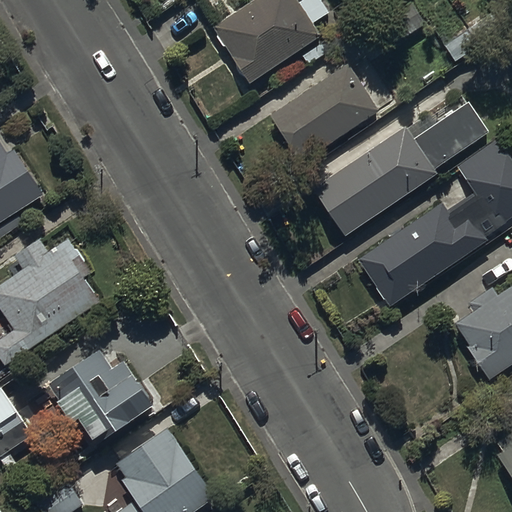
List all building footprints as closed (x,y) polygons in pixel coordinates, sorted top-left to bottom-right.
[(296,0),(260,0),(214,31),(252,88),(324,41),(315,28),(331,17),(320,0),(309,0),(300,6),(296,0)] [(415,6),(393,18),(406,41),(428,28),(415,6)] [(464,37),(445,48),(456,67),(475,56),(464,37)] [(349,68),(273,119),(305,167),(382,117),(349,68)] [(438,127),(431,118),(315,194),(346,240),(361,230),(439,178),(437,174),(492,138),(470,105),(438,127)] [(443,209),(360,262),(392,310),(490,246),(480,232),(509,213),(511,218),(511,160),(500,142),(458,170),(477,200),(449,218),(443,209)] [(0,240),(25,225),(19,216),(46,199),(16,152),(8,158),(0,145),(0,240)] [(53,249),(42,238),(17,252),(27,269),(14,277),(0,285),(0,307),(4,314),(15,329),(8,334),(0,338),(0,356),(8,368),(104,303),(88,278),(90,273),(95,267),(73,239),(53,249)] [(476,316),(456,329),(492,384),(511,371),(511,293),(500,301),(494,293),(471,309),(476,316)] [(100,353),(49,387),(62,407),(60,408),(74,430),(78,428),(95,455),(158,413),(127,365),(114,373),(100,353)] [(33,438),(0,389),(0,459),(9,472),(17,466),(9,454),(33,438)] [(511,433),(492,446),(511,476),(511,433)] [(138,504),(126,511),(202,511),(216,502),(166,434),(119,468),(128,481),(124,485),(138,504)] [(77,511),(85,507),(66,481),(34,504),(40,511),(77,511)]
